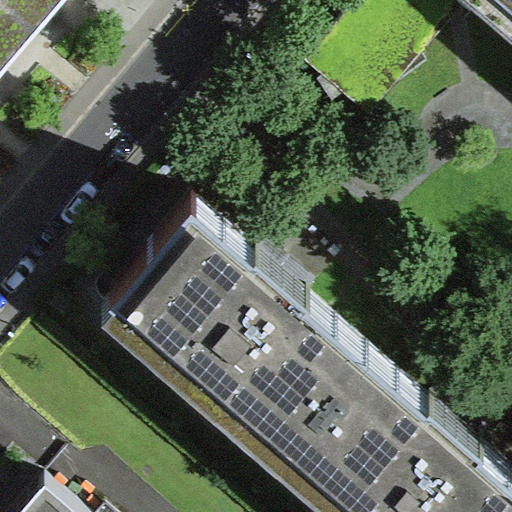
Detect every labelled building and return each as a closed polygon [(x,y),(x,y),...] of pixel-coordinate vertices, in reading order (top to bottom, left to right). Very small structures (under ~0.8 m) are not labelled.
[(0,0),(0,61),(52,0),(0,0)] [(511,0),(351,0),(349,2),(305,54),(369,108),(390,84),(380,75),(411,38),(421,47),(461,0),(492,0),(511,16),(511,0)] [(307,280),(299,289),(252,249),(260,240),(256,236),(254,239),(192,185),(110,280),(113,283),(116,280),(136,298),(175,331),(161,347),(216,394),(229,378),(289,429),(368,337),(308,286),(311,283),(307,280)] [(430,385),(427,388),(368,337),(289,429),(314,450),(349,480),(334,496),(352,511),(511,511),(511,459),(482,435),(484,432),(480,428),(473,437),(426,398),(434,389),(430,385)] [(97,511),(45,467),(6,511),(97,511)]
